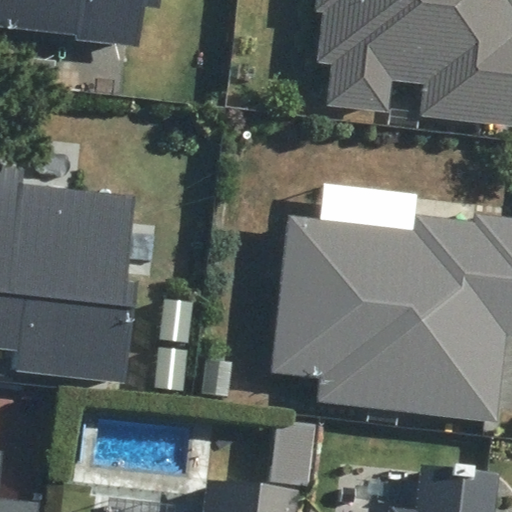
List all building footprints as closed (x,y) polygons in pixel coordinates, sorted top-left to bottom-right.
[(0,0),(0,38),(125,52),(129,15),(146,17),(148,0),(0,0)] [(320,73),(315,116),(379,123),(382,91),(412,94),(408,126),(505,137),(511,71),(511,0),(305,0),(303,22),(312,23),(307,72),(320,73)] [(0,379),(113,392),(123,295),(111,293),(120,210),(8,198),(11,178),(0,176),(0,379)] [(306,411),(486,430),(495,344),(511,346),(511,228),(464,223),(463,231),(404,225),(402,241),(275,227),(258,383),(308,389),(306,411)] [(267,429),(260,489),(301,494),(307,433),(267,429)] [(484,511),(487,482),(408,474),(404,511),(484,511)] [(196,511),(286,511),(288,498),(199,488),(196,511)]
